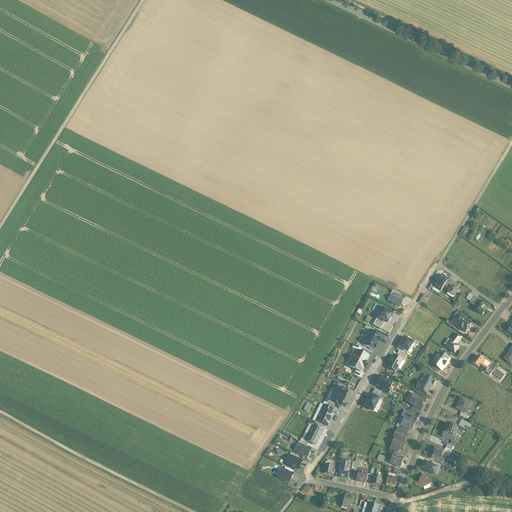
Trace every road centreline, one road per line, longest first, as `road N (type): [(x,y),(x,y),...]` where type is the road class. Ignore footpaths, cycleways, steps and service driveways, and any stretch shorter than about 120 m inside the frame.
road 1 (track): [(221,511),(373,278),(415,299)]
road 2 (track): [(0,226),(143,0)]
road 3 (unclassified): [(306,479),(439,264)]
road 4 (residential): [(397,498),(439,395),(501,309)]
road 5 (track): [(0,413),(190,511)]
road 6 (tertiary): [(332,0),(511,85)]
road 7 (unclassified): [(439,264),(511,142)]
